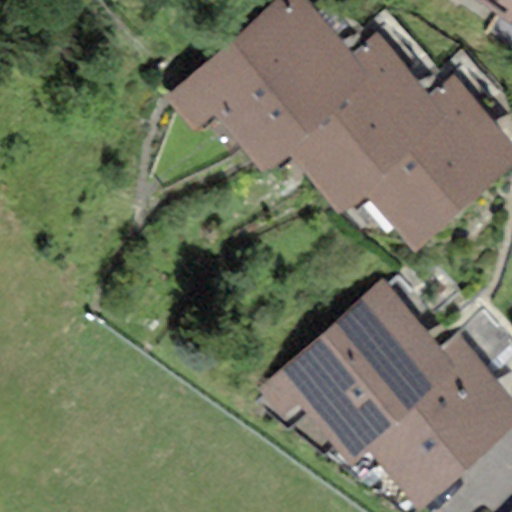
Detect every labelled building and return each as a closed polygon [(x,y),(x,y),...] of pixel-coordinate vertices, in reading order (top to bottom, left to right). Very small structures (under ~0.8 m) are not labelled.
[(283,134),(355,75),(292,0),(285,0),(175,90),(194,113),(218,94),(263,150),(283,134)] [(511,0),(490,0),(511,12),(511,0)] [(364,177),(434,116),(379,53),(355,75),(283,134),(339,199),(364,177)] [(434,116),(364,177),(408,229),(505,146),(462,96),(434,116)] [(457,366),(385,284),(249,403),(279,438),(301,419),(342,466),(357,453),(457,366)] [(357,453),(416,511),(511,416),(511,402),(461,351),(457,366),(357,453)]
